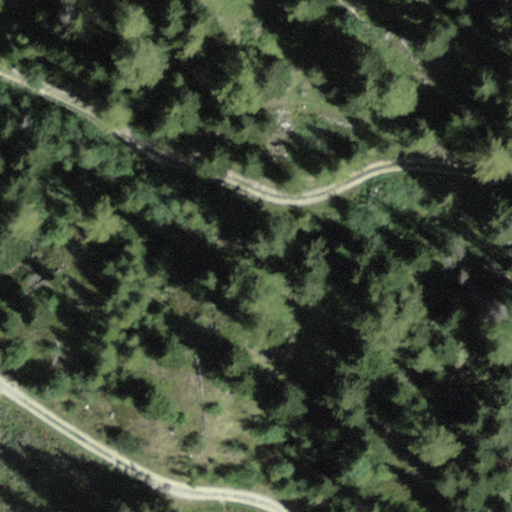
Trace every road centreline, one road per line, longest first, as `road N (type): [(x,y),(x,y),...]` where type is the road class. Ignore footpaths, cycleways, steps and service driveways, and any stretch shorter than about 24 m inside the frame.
road 1 (track): [(440,166),(374,169),(308,198),(267,195),(166,159),(95,111),(0,68)]
road 2 (track): [(0,383),(141,474),(282,511)]
